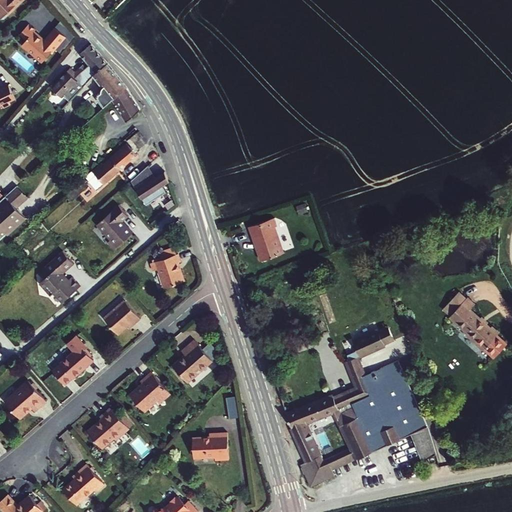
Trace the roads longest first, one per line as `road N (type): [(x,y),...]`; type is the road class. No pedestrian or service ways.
road 1 (secondary): [(297,509),(183,152)]
road 2 (secondary): [(183,152),(286,510)]
road 3 (unclassified): [(297,509),(511,467)]
road 4 (secondary): [(71,0),(151,86),(183,152)]
road 5 (unknown): [(26,204),(156,94)]
road 6 (unknown): [(0,126),(89,21)]
